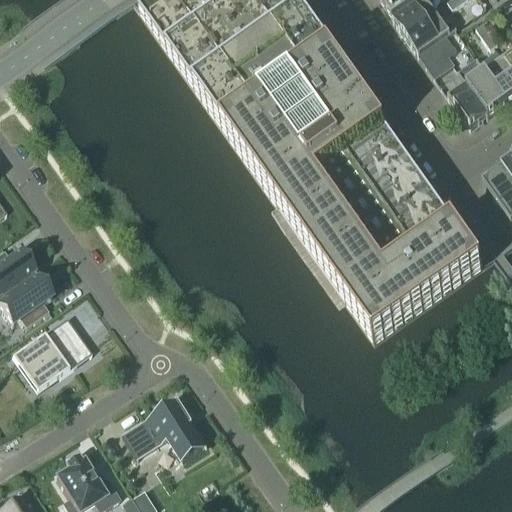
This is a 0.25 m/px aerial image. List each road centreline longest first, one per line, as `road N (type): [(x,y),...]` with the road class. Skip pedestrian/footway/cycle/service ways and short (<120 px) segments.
road 1 (residential): [(511,144),(450,187),(323,0)]
road 2 (unclassified): [(0,154),(158,374)]
road 3 (unclassified): [(158,374),(197,378),(289,511)]
road 4 (unclassified): [(0,474),(158,374)]
road 5 (residential): [(0,76),(109,0)]
